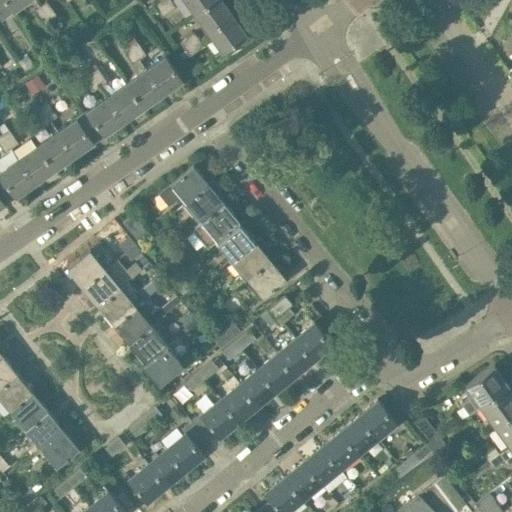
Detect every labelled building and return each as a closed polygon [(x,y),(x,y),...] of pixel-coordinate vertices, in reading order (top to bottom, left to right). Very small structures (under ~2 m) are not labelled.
[(6,0),(0,0),(0,17),(13,8),(6,0)] [(6,0),(13,8),(24,0),(6,0)] [(45,0),(39,5),(49,19),(56,14),(45,0)] [(154,0),(153,2),(157,8),(169,0),(154,0)] [(176,6),(171,0),(169,0),(157,8),(162,15),(176,6)] [(201,0),(192,7),(207,28),(231,11),(222,0),(201,0)] [(39,5),(32,10),(42,23),(49,19),(39,5)] [(231,11),(207,28),(223,50),(246,33),(231,11)] [(182,47),(196,37),(191,30),(177,40),(182,47)] [(196,37),(182,47),(187,54),(201,44),(196,37)] [(136,40),(129,44),(139,58),(146,53),(136,40)] [(132,63),(139,58),(129,44),(123,49),(132,63)] [(147,68),(163,91),(183,77),(167,54),(147,68)] [(18,62),(24,70),(33,63),(27,55),(18,62)] [(107,80),(97,67),(91,71),(100,85),(107,80)] [(147,68),(127,81),(143,105),(163,91),(147,68)] [(100,85),(91,71),(84,76),(93,90),(100,85)] [(124,119),(143,105),(127,81),(122,74),(109,83),(107,80),(100,85),(107,95),(124,119)] [(26,82),(31,89),(42,82),(37,75),(26,82)] [(104,132),(124,119),(107,95),(87,109),(102,129),(104,132)] [(50,120),(57,115),(47,101),(41,106),(50,120)] [(50,120),(41,106),(34,111),(43,124),(50,120)] [(87,109),(77,116),(91,136),(102,129),(87,109)] [(77,116),(58,129),(74,153),(94,139),(91,136),(77,116)] [(18,142),(9,128),(2,133),(11,147),(18,142)] [(58,129),(38,143),(54,167),(74,153),(58,129)] [(0,134),(0,145),(4,152),(11,147),(2,133),(0,134)] [(35,180),(54,167),(38,143),(18,157),(35,180)] [(0,169),(0,171),(13,191),(15,194),(35,180),(18,157),(0,169)] [(209,182),(193,162),(159,190),(168,200),(176,194),(183,202),(209,182)] [(0,171),(0,204),(5,201),(3,197),(13,191),(0,171)] [(198,221),(202,219),(224,200),(218,194),(221,192),(221,187),(214,178),(209,182),(183,202),(198,221)] [(209,244),(217,237),(239,219),(224,200),(202,219),(198,221),(194,224),(193,229),(207,246),(209,244)] [(122,220),(137,239),(147,231),(131,212),(122,220)] [(239,219),(217,237),(232,256),(254,238),(239,219)] [(134,242),(127,234),(117,242),(124,250),(134,242)] [(259,234),(254,238),(232,256),(228,259),(244,278),(270,256),(264,250),(266,248),(267,243),(259,234)] [(134,242),(124,250),(130,258),(140,250),(134,242)] [(82,284),(105,266),(89,246),(67,265),(82,284)] [(144,265),(149,261),(144,254),(139,258),(144,265)] [(285,276),(270,256),(244,278),(259,297),(285,276)] [(181,280),(191,272),(186,265),(176,273),(181,280)] [(98,303),(121,285),(105,266),(82,284),(98,303)] [(155,288),(165,280),(159,272),(149,280),(155,288)] [(129,278),(121,285),(98,303),(113,322),(136,303),(126,291),(134,284),(129,278)] [(285,293),(266,308),(274,318),(279,313),(288,306),(292,302),(285,293)] [(136,303),(113,322),(129,341),(151,322),(136,303)] [(288,306),(279,313),(284,320),(294,312),(288,306)] [(266,308),(260,313),(270,326),(276,320),(279,324),(284,320),(279,313),(274,318),(266,308)] [(196,317),(189,309),(179,318),(186,325),(196,317)] [(196,317),(186,325),(192,333),(202,325),(196,317)] [(314,318),(295,334),(314,357),(333,341),(314,318)] [(220,344),(239,328),(232,320),(213,335),(220,344)] [(167,341),(151,322),(129,341),(144,359),(167,341)] [(249,328),(236,338),(242,346),(255,336),(249,328)] [(295,372),(314,357),(295,334),(276,349),(295,372)] [(236,338),(222,349),(229,357),(242,346),(236,338)] [(167,341),(144,359),(159,378),(182,360),(167,341)] [(276,349),(258,365),(276,388),(295,372),(276,349)] [(0,354),(0,383),(16,371),(2,353),(0,354)] [(211,358),(198,369),(205,377),(218,366),(211,358)] [(468,411),(480,403),(509,382),(494,361),(464,382),(471,391),(460,399),(468,411)] [(257,403),(276,388),(258,365),(239,380),(257,403)] [(198,369),(185,380),(191,388),(205,377),(198,369)] [(9,409),(32,391),(16,371),(0,383),(0,397),(2,400),(9,409)] [(239,380),(220,396),(239,418),(257,403),(239,380)] [(511,410),(511,385),(509,382),(480,403),(494,423),(511,410)] [(47,409),(32,391),(9,409),(24,428),(47,409)] [(239,418),(220,396),(201,411),(203,414),(194,421),(208,439),(218,431),(220,434),(239,418)] [(360,411),(379,434),(398,418),(379,396),(360,411)] [(162,412),(155,404),(142,415),(149,423),(162,412)] [(47,409),(24,428),(41,448),(64,429),(47,409)] [(511,410),(494,423),(509,444),(511,441),(511,410)] [(341,426),(360,449),(379,434),(360,411),(341,426)] [(416,418),(432,438),(441,432),(425,411),(416,418)] [(149,423),(142,415),(128,426),(135,434),(149,423)] [(194,421),(184,429),(166,444),(185,467),(203,452),(199,446),(208,439),(194,421)] [(360,449),(341,426),(323,442),(341,465),(360,449)] [(78,447),(64,429),(41,448),(55,465),(78,447)] [(429,441),(435,449),(437,452),(449,443),(441,432),(432,438),(429,441)] [(118,434),(104,445),(111,454),(125,442),(118,434)] [(398,475),(435,449),(429,441),(392,467),(398,475)] [(511,441),(509,444),(500,451),(504,457),(506,459),(511,459),(511,441)] [(323,442),(304,457),(323,480),(330,488),(348,474),(341,465),(323,442)] [(166,444),(147,460),(166,482),(185,467),(166,444)] [(489,458),(500,451),(495,444),(484,452),(489,458)] [(504,457),(500,451),(489,458),(494,465),(504,457)] [(0,453),(0,468),(2,471),(9,465),(0,453)] [(304,457),(285,472),(304,495),(323,480),(304,457)] [(147,498),(166,482),(147,460),(129,475),(147,498)] [(449,471),(456,481),(466,474),(459,464),(449,471)] [(80,465),(67,476),(73,484),(87,474),(80,465)] [(304,495),(285,472),(266,488),(272,495),(265,501),(274,511),(286,511),(285,510),(304,495)] [(67,476),(53,487),(59,495),(73,484),(67,476)] [(38,481),(20,495),(26,503),(39,493),(44,489),(38,481)] [(107,486),(88,502),(96,511),(123,511),(126,510),(107,486)] [(481,511),(502,511),(503,511),(488,491),(474,501),(481,511)] [(26,503),(33,511),(46,501),(39,493),(26,503)] [(418,511),(429,504),(418,493),(398,509),(401,511),(418,511)] [(96,511),(88,502),(75,511),(96,511)] [(15,511),(32,511),(33,511),(26,503),(15,511)]
